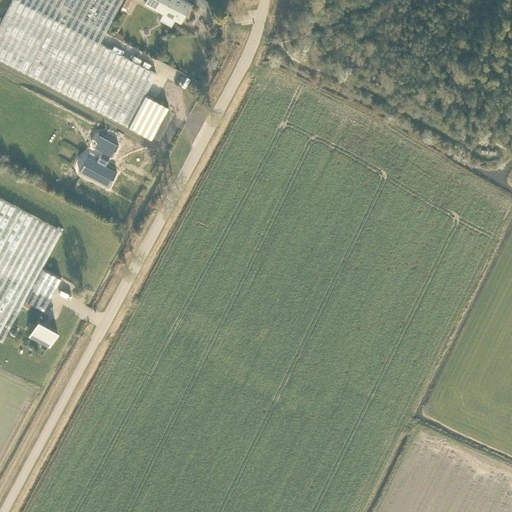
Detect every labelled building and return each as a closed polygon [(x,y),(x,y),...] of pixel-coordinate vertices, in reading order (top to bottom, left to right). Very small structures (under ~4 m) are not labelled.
[(12,0),(0,24),(0,58),(128,126),(151,138),(168,106),(144,94),(156,73),(123,55),(99,44),(110,22),(122,0),(12,0)] [(180,21),(190,3),(184,0),(145,0),(144,2),(180,21)] [(118,144),(99,134),(98,135),(103,138),(97,148),(102,151),(97,161),(87,156),(79,171),(108,187),(117,171),(105,164),(109,156),(112,157),(118,144)] [(0,340),(2,341),(25,299),(43,309),(61,277),(42,267),(62,230),(0,197),(0,340)] [(38,319),(29,335),(49,346),(57,330),(38,319)]
